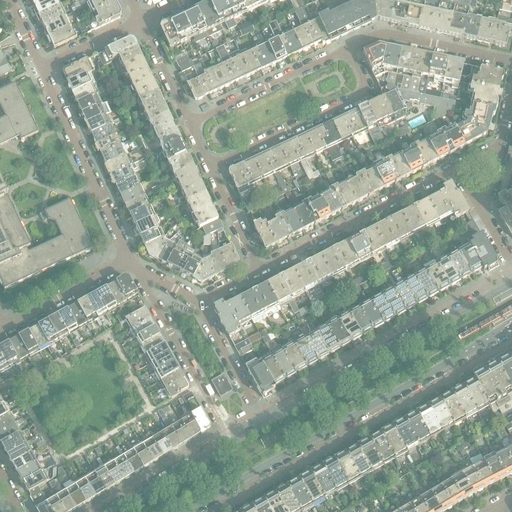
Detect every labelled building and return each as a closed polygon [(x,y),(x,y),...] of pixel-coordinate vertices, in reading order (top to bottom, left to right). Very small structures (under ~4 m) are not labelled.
[(59,6),(56,0),(42,0),(33,5),(35,9),(33,10),(36,17),(59,6)] [(91,14),(115,2),(114,0),(86,0),(87,3),(86,4),(87,6),(85,7),(84,5),(76,8),(81,19),(91,14)] [(245,11),(240,0),(216,0),(216,1),(214,0),(209,3),(219,24),(224,22),(225,24),(242,16),(240,14),(245,11)] [(271,0),(240,0),(245,11),(246,12),(271,0)] [(299,10),(297,3),(295,0),(294,0),(293,0),(290,2),(295,12),(299,10)] [(304,6),(301,0),(297,0),(296,1),(299,8),(304,6)] [(376,21),(374,0),(334,0),(323,5),(323,6),(319,8),(321,13),(326,10),(328,14),(318,18),(319,20),(330,42),(330,43),(376,21)] [(390,24),(394,0),(374,0),(376,21),(390,24)] [(419,30),(424,0),(394,0),(390,24),(419,30)] [(449,36),(456,0),(424,0),(419,30),(449,36)] [(467,18),(468,13),(469,9),(469,8),(470,0),(456,0),(449,36),(460,39),(460,38),(476,41),(481,21),(467,18)] [(511,0),(510,0),(510,5),(503,3),(502,6),(500,5),(498,10),(510,13),(511,13),(511,7),(511,0)] [(120,18),(121,14),(115,2),(91,14),(97,27),(98,29),(120,18)] [(219,24),(209,3),(204,5),(203,7),(189,13),(187,13),(182,15),(192,36),(198,34),(199,36),(207,33),(215,29),(214,26),(219,24)] [(64,17),(59,6),(36,17),(39,22),(41,22),(43,27),(64,17)] [(330,42),(319,20),(313,23),(305,7),(302,9),(299,10),(310,33),(306,35),(311,47),(321,42),(322,43),(325,44),(330,42)] [(310,33),(299,10),(295,12),(294,12),(292,14),(291,13),(285,16),(287,20),(299,15),(303,23),(291,29),(293,32),(302,52),(307,49),(308,48),(311,47),(306,35),(310,33)] [(509,19),(510,13),(498,10),(498,12),(496,20),(499,21),(499,17),(509,19)] [(278,20),(274,12),(267,15),(271,23),(278,20)] [(192,36),(182,15),(177,18),(176,19),(162,26),(161,29),(170,49),(174,47),(175,50),(180,48),(179,46),(188,42),(186,39),(192,36)] [(69,28),(64,17),(43,27),(46,32),(44,33),(47,39),(69,28)] [(91,26),(87,18),(82,21),(85,28),(91,26)] [(511,38),(511,32),(511,19),(509,27),(504,26),(481,21),(476,41),(506,48),(508,37),(511,38)] [(263,27),(260,22),(253,26),(255,31),(260,29),(263,27)] [(54,49),(76,39),(74,33),(72,34),(69,28),(47,39),(50,45),(51,44),(54,49)] [(250,33),(248,28),(240,32),(242,37),(250,33)] [(302,52),(293,32),(281,38),(285,45),(281,47),(286,58),(296,54),(296,53),(298,54),(302,52)] [(286,58),(281,47),(285,45),(281,38),(267,44),(276,64),(281,62),(282,60),(286,58)] [(143,62),(138,51),(133,41),(130,40),(97,55),(100,62),(103,67),(111,63),(112,61),(118,58),(124,70),(143,62)] [(276,64),(267,44),(255,50),(259,57),(255,59),(260,70),(270,66),(272,66),(276,64)] [(393,89),(401,51),(378,46),(362,53),(374,79),(385,74),(388,74),(386,82),(387,85),(388,88),(393,89)] [(260,70),(255,59),(259,57),(255,50),(247,54),(246,50),(240,53),(241,56),(241,57),(250,76),(255,74),(256,72),(260,70)] [(428,78),(433,58),(401,51),(393,89),(423,96),(424,96),(426,84),(428,78)] [(176,62),(187,57),(186,56),(185,57),(183,53),(174,57),(176,62)] [(178,66),(189,61),(187,57),(176,62),(178,66)] [(250,76),(241,57),(230,62),(233,69),(229,71),(234,83),(244,78),(245,78),(250,76)] [(461,77),(463,65),(463,64),(433,58),(428,78),(452,83),(451,88),(457,90),(458,85),(459,85),(461,77)] [(92,72),(95,71),(89,59),(64,71),(63,74),(68,84),(90,74),(92,73),(92,72)] [(182,73),(193,68),(197,77),(203,74),(204,74),(202,71),(204,70),(203,66),(201,67),(199,64),(199,65),(196,59),(191,62),(190,61),(189,61),(178,66),(182,73)] [(5,62),(4,62),(0,64),(0,77),(10,73),(5,62)] [(156,88),(148,72),(143,62),(124,70),(128,79),(125,81),(127,85),(130,83),(137,97),(156,88)] [(234,83),(229,71),(233,69),(230,62),(215,69),(224,88),(229,86),(229,85),(230,85),(234,83)] [(470,75),(472,67),(463,65),(461,77),(466,78),(470,75)] [(224,88),(215,69),(204,74),(203,74),(207,81),(203,83),(208,95),(217,91),(218,90),(219,91),(224,88)] [(496,101),(497,95),(500,82),(503,80),(504,76),(502,74),(479,69),(476,80),(470,79),(467,92),(473,93),(471,104),(496,110),(497,103),(496,101)] [(95,84),(93,80),(90,74),(68,84),(68,86),(69,89),(71,89),(73,94),(95,84)] [(208,95),(203,83),(207,81),(203,74),(197,77),(198,79),(187,84),(187,85),(184,86),(188,95),(191,93),(194,100),(197,101),(203,98),(203,97),(204,97),(208,95)] [(117,81),(114,76),(109,78),(112,84),(117,81)] [(30,247),(8,199),(7,197),(5,198),(4,196),(7,194),(7,192),(6,190),(5,189),(4,188),(1,190),(0,188),(0,187),(2,187),(0,182),(0,146),(19,137),(21,141),(38,133),(15,84),(0,91),(0,106),(0,107),(5,118),(0,120),(0,282),(4,291),(93,249),(70,200),(52,208),(44,212),(48,220),(48,221),(48,220),(55,223),(62,238),(28,253),(26,249),(30,247)] [(95,96),(99,94),(97,89),(95,84),(73,94),(75,98),(74,100),(76,102),(77,103),(77,104),(95,96)] [(434,98),(424,96),(423,96),(393,89),(388,88),(387,85),(378,87),(380,90),(383,97),(389,95),(400,98),(415,101),(425,103),(425,106),(434,108),(431,121),(431,122),(453,111),(455,102),(439,99),(434,98)] [(168,114),(161,99),(156,88),(137,97),(149,123),(168,114)] [(82,114),(100,106),(104,104),(99,94),(95,96),(77,104),(78,105),(77,106),(79,109),(80,110),(82,114)] [(455,102),(456,98),(443,95),(440,94),(439,99),(455,102)] [(405,117),(406,110),(400,98),(389,95),(383,97),(367,105),(376,125),(378,130),(395,122),(404,118),(405,117)] [(487,135),(488,130),(489,122),(491,122),(492,117),(495,115),(496,110),(471,104),(469,116),(462,114),(461,118),(466,122),(465,126),(456,131),(464,147),(487,135)] [(376,125),(367,105),(358,109),(366,127),(367,129),(376,125)] [(105,116),(100,106),(82,114),(84,118),(84,120),(85,123),(87,124),(87,125),(105,116)] [(366,127),(358,109),(353,112),(353,113),(352,113),(347,115),(353,127),(349,129),(351,134),(366,127)] [(180,140),(168,114),(149,123),(155,136),(161,149),(164,148),(180,140)] [(349,129),(353,127),(347,115),(338,120),(336,120),(332,122),(340,139),(351,134),(349,129)] [(109,126),(113,124),(119,121),(118,119),(113,122),(112,120),(108,122),(105,116),(87,125),(87,127),(88,129),(90,130),(92,135),(110,126),(109,126)] [(340,139),(332,122),(327,124),(326,126),(321,128),(327,139),(323,141),(326,146),(329,144),(333,152),(338,149),(334,142),(340,139)] [(464,147),(456,131),(453,127),(451,128),(452,130),(445,134),(443,131),(435,135),(436,138),(434,139),(429,132),(428,133),(425,125),(421,127),(427,140),(426,141),(437,161),(438,160),(440,160),(442,159),(443,157),(448,155),(449,156),(454,153),(453,152),(458,149),(460,150),(462,149),(463,147),(464,147)] [(114,136),(110,126),(92,135),(94,139),(93,140),(95,143),(96,144),(97,145),(114,136)] [(323,141),(327,139),(321,128),(312,132),(310,132),(306,134),(314,152),(326,146),(323,141)] [(314,152),(306,134),(301,136),(300,138),(295,140),(300,150),(296,153),(298,159),(309,181),(320,176),(317,171),(313,174),(304,156),(314,152)] [(119,146),(116,139),(114,136),(97,145),(97,147),(98,149),(99,150),(101,155),(119,146)] [(402,145),(399,138),(393,141),(396,147),(402,145)] [(193,167),(186,152),(180,140),(164,148),(161,149),(164,154),(165,157),(160,160),(163,165),(168,163),(174,175),(193,167)] [(298,159),(296,153),(300,150),(295,140),(286,144),(286,145),(284,144),(280,146),(287,164),(298,159)] [(148,147),(145,141),(140,144),(143,150),(148,147)] [(436,161),(437,161),(426,141),(424,142),(425,144),(418,148),(417,145),(409,149),(410,152),(402,156),(401,154),(399,155),(409,175),(412,174),(413,174),(416,173),(416,172),(421,169),(422,170),(427,167),(426,166),(432,163),(433,164),(435,163),(436,161)] [(362,145),(357,147),(361,157),(366,154),(362,145)] [(124,156),(119,146),(101,155),(103,159),(103,161),(104,163),(106,164),(106,165),(124,156)] [(287,164),(280,146),(275,149),(274,150),(269,152),(275,163),(271,165),(273,171),(276,178),(274,179),(275,182),(278,181),(284,194),(292,191),(289,186),(286,187),(277,169),(287,164)] [(511,148),(508,147),(506,157),(508,157),(506,164),(505,164),(498,198),(498,199),(505,194),(511,161),(511,148)] [(271,165),(275,163),(269,152),(260,156),(260,157),(258,156),(254,159),(262,176),(273,171),(271,165)] [(409,175),(399,155),(398,156),(399,158),(392,162),(390,159),(382,163),(383,166),(376,170),(375,168),(373,169),(383,189),(385,188),(386,188),(389,187),(389,186),(394,183),(395,184),(400,181),(400,180),(405,178),(406,178),(409,177),(409,175)] [(111,175),(133,164),(138,162),(138,161),(137,159),(132,162),(131,160),(127,162),(124,156),(106,165),(106,167),(107,170),(109,171),(111,175)] [(262,176),(254,159),(249,161),(248,162),(244,164),(249,176),(245,177),(248,183),(262,176)] [(134,177),(131,171),(135,169),(133,164),(111,175),(113,179),(113,181),(114,183),(115,184),(116,185),(134,177)] [(245,177),(249,176),(244,164),(234,169),(233,168),(230,170),(229,172),(232,179),(236,188),(248,183),(245,177)] [(205,193),(193,167),(174,175),(187,202),(205,193)] [(382,189),(383,189),(373,169),(371,170),(372,172),(365,176),(363,173),(355,177),(356,180),(349,184),(348,182),(346,183),(357,202),(358,202),(359,202),(362,201),(362,200),(367,197),(368,198),(373,195),(373,194),(378,191),(379,192),(382,191),(382,189)] [(330,172),(325,175),(327,179),(330,185),(335,183),(330,172)] [(139,187),(134,177),(116,185),(116,186),(116,187),(117,190),(118,191),(121,195),(139,187)] [(300,187),(309,182),(307,178),(298,182),(300,187)] [(355,203),(357,202),(346,183),(345,183),(346,186),(338,190),(337,187),(328,191),(330,194),(323,198),(322,195),(320,196),(330,216),(331,216),(332,216),(335,215),(335,213),(340,211),(341,212),(346,210),(346,209),(346,208),(351,205),(352,206),(355,205),(355,203)] [(472,220),(458,195),(457,195),(456,194),(455,194),(454,191),(454,189),(452,186),(451,185),(450,185),(448,185),(445,186),(444,188),(443,188),(444,189),(443,191),(444,192),(439,195),(439,196),(434,198),(433,198),(430,199),(430,201),(429,201),(442,226),(448,223),(445,218),(452,214),(455,219),(458,225),(462,223),(460,220),(459,221),(456,217),(457,216),(459,219),(465,215),(469,222),(472,220)] [(143,197),(139,187),(121,195),(123,199),(122,201),(123,204),(125,205),(125,206),(143,197)] [(284,195),(284,194),(280,188),(270,193),(274,200),(284,195)] [(511,190),(505,194),(498,199),(503,207),(498,210),(499,211),(497,212),(511,238),(511,190)] [(218,220),(213,209),(205,193),(187,202),(193,215),(185,219),(186,221),(194,218),(199,229),(201,228),(218,220)] [(328,217),(330,216),(320,196),(318,197),(319,200),(312,203),(310,200),(302,205),(303,208),(296,211),(295,209),(293,210),(304,230),(305,230),(308,229),(309,228),(314,225),(314,226),(319,223),(319,222),(324,219),(325,220),(328,219),(328,217)] [(148,207),(143,197),(125,206),(126,206),(125,208),(126,210),(128,211),(130,215),(148,207)] [(265,205),(261,198),(255,201),(256,201),(260,207),(265,205)] [(256,201),(255,201),(245,207),(248,213),(260,207),(256,201)] [(442,226),(429,201),(427,202),(426,202),(423,203),(423,204),(418,207),(417,206),(412,209),(413,210),(407,212),(406,212),(403,213),(403,215),(402,215),(412,235),(421,230),(422,233),(427,231),(425,228),(439,221),(442,226)] [(153,218),(148,207),(130,215),(132,220),(132,222),(133,224),(135,225),(135,227),(153,218)] [(302,231),(304,230),(293,210),(291,211),(292,213),(285,217),(284,214),(275,219),(276,222),(269,225),(268,223),(266,224),(276,244),(277,244),(279,244),(281,243),(282,242),(287,239),(287,240),(290,239),(293,237),(292,236),(297,233),(299,234),(301,233),(302,231)] [(412,235),(402,215),(401,216),(399,216),(397,217),(396,218),(391,221),(390,220),(385,223),(386,224),(381,226),(379,226),(377,227),(376,229),(375,229),(385,249),(412,235)] [(158,229),(156,225),(159,223),(156,217),(153,218),(135,227),(136,227),(135,229),(136,231),(138,232),(141,238),(158,229)] [(222,229),(218,220),(201,228),(206,236),(217,231),(222,229)] [(498,266),(473,221),(464,226),(462,223),(458,225),(460,229),(459,229),(460,231),(459,232),(481,269),(482,269),(483,271),(487,269),(488,272),(498,266)] [(276,244),(266,224),(266,223),(262,225),(261,222),(254,226),(260,238),(258,239),(261,243),(262,243),(265,250),(270,247),(272,248),(274,247),(275,245),(276,244)] [(163,238),(159,229),(158,229),(141,238),(142,241),(142,242),(143,245),(144,246),(145,247),(163,238)] [(385,249),(375,229),(374,230),(372,230),(370,231),(369,232),(364,235),(363,234),(359,236),(358,237),(359,238),(354,240),(352,240),(350,241),(349,243),(348,243),(358,263),(385,249)] [(481,269),(459,232),(455,234),(461,246),(463,244),(465,247),(458,251),(469,272),(471,272),(474,273),(481,269)] [(158,260),(167,244),(165,243),(163,238),(145,247),(149,256),(158,260)] [(238,262),(233,253),(234,251),(233,248),(231,248),(228,241),(221,244),(220,242),(218,243),(219,251),(228,269),(237,265),(238,262)] [(358,263),(348,243),(347,244),(345,244),(343,245),(342,246),(337,249),(337,248),(332,250),(331,251),(332,252),(327,254),(325,254),(323,255),(322,257),(321,257),(331,277),(358,263)] [(166,264),(174,248),(167,244),(158,260),(161,261),(161,263),(164,264),(166,264)] [(458,279),(446,258),(442,261),(440,257),(437,258),(431,247),(428,249),(434,260),(433,261),(448,285),(449,284),(452,286),(460,281),(458,279)] [(175,269),(183,252),(174,248),(166,264),(167,265),(168,266),(171,268),(172,267),(175,269)] [(184,273),(193,254),(184,250),(183,252),(175,269),(179,270),(179,272),(182,273),(184,273)] [(228,269),(219,251),(210,255),(210,258),(214,266),(210,268),(215,279),(219,274),(221,274),(223,273),(224,272),(228,269)] [(471,275),(469,272),(458,251),(446,258),(458,279),(460,278),(463,279),(471,275)] [(193,278),(201,262),(202,259),(193,254),(184,273),(185,274),(186,275),(189,277),(190,277),(193,278)] [(331,277),(321,257),(320,258),(318,258),(316,259),(315,260),(310,263),(310,262),(305,264),(304,265),(305,266),(300,268),(298,268),(296,269),(295,271),(294,271),(304,291),(311,288),(316,296),(322,292),(318,284),(331,277)] [(215,279),(210,268),(214,266),(210,258),(201,262),(193,278),(193,279),(201,283),(209,279),(210,280),(213,278),(215,279)] [(387,263),(378,268),(381,274),(383,273),(394,267),(390,259),(386,261),(387,263)] [(448,285),(433,261),(430,262),(432,266),(424,271),(438,294),(439,293),(438,290),(440,290),(442,291),(449,287),(448,285)] [(381,274),(378,268),(372,271),(375,277),(381,274)] [(291,298),(304,291),(294,271),(293,272),(291,272),(289,273),(288,274),(283,277),(283,276),(278,279),(278,280),(273,282),(272,282),(269,283),(269,285),(267,285),(280,311),(280,309),(288,305),(294,315),(298,312),(298,311),(291,298)] [(416,306),(415,304),(403,283),(396,271),(392,273),(399,285),(392,289),(404,310),(405,309),(408,310),(416,306)] [(438,294),(424,271),(414,277),(426,297),(427,296),(430,298),(438,294)] [(426,297),(414,277),(403,283),(415,304),(416,303),(419,304),(427,300),(426,297)] [(137,295),(127,279),(125,278),(116,283),(116,284),(127,302),(137,295)] [(405,312),(404,310),(392,289),(387,279),(384,281),(389,291),(381,295),(393,316),(394,315),(397,317),(405,312)] [(127,302),(116,284),(112,286),(111,286),(108,287),(107,289),(117,307),(127,302)] [(280,311),(267,285),(266,286),(265,286),(262,287),(262,288),(257,291),(256,290),(251,293),(251,294),(246,296),(245,296),(242,297),(242,299),(241,299),(254,324),(266,317),(267,318),(280,311)] [(117,307),(107,289),(103,291),(101,291),(99,292),(98,294),(97,294),(107,313),(117,307)] [(107,313),(97,294),(93,297),(91,297),(89,298),(88,299),(87,300),(98,318),(107,313)] [(393,316),(381,295),(370,301),(382,322),(383,321),(386,323),(394,318),(393,316)] [(315,310),(328,303),(325,297),(311,304),(315,310)] [(254,324),(241,299),(239,300),(238,300),(235,301),(235,302),(230,305),(229,304),(224,306),(224,305),(222,304),(221,304),(219,304),(215,306),(215,307),(214,308),(214,310),(216,314),(218,314),(219,318),(218,318),(219,319),(229,337),(236,333),(236,332),(240,330),(238,326),(251,319),(254,325),(254,324)] [(98,318),(87,300),(83,302),(81,302),(79,303),(78,305),(77,305),(88,324),(93,321),(94,323),(96,321),(99,327),(102,326),(98,318)] [(382,322),(370,301),(359,308),(371,328),(372,327),(375,329),(383,324),(382,322)] [(144,310),(145,310),(142,304),(131,310),(134,316),(144,310)] [(88,324),(77,305),(73,308),(71,307),(69,309),(68,310),(67,311),(77,329),(88,324)] [(309,314),(305,307),(298,311),(298,312),(301,318),(306,315),(309,314)] [(371,328),(359,308),(348,314),(360,334),(361,334),(364,335),(372,331),(371,328)] [(349,341),(337,320),(331,309),(329,310),(333,317),(331,318),(334,322),(327,326),(338,347),(339,346),(342,348),(350,343),(349,341)] [(148,318),(148,316),(147,314),(146,313),(144,310),(134,316),(135,316),(126,321),(131,330),(149,319),(148,318)] [(77,329),(67,311),(63,313),(62,313),(59,314),(58,316),(68,335),(77,329)] [(361,337),(360,334),(348,314),(337,320),(349,341),(350,340),(353,341),(361,337)] [(68,335),(58,316),(54,318),(52,318),(50,320),(49,321),(47,322),(58,340),(68,335)] [(136,338),(154,328),(152,325),(152,323),(151,321),(149,320),(149,319),(131,330),(136,338)] [(58,340),(47,322),(44,324),(42,324),(40,325),(39,327),(38,327),(48,345),(58,340)] [(338,347),(327,326),(316,332),(313,328),(327,353),(328,352),(331,354),(339,349),(338,347)] [(48,345),(38,327),(34,329),(32,329),(30,331),(29,332),(28,333),(39,351),(48,345)] [(141,347),(159,337),(158,336),(158,334),(157,332),(155,331),(154,328),(136,338),(141,347)] [(310,349),(304,339),(302,335),(298,328),(296,329),(300,336),(298,337),(300,341),(294,345),(295,348),(305,366),(306,365),(309,366),(317,362),(316,359),(310,349)] [(327,353),(313,328),(302,335),(304,339),(310,349),(316,359),(317,358),(320,360),(328,356),(327,353)] [(269,335),(266,329),(259,333),(262,338),(269,335)] [(39,351),(28,333),(24,335),(22,335),(20,336),(19,338),(18,338),(29,356),(39,351)] [(145,356),(164,346),(162,342),(162,340),(161,338),(159,337),(141,347),(145,356)] [(29,356),(18,338),(15,340),(13,340),(10,342),(9,343),(9,344),(19,361),(29,356)] [(306,368),(305,366),(295,348),(294,345),(290,338),(286,340),(288,343),(287,344),(289,347),(286,349),(282,351),(294,372),(296,371),(298,372),(306,368)] [(246,347),(250,345),(248,339),(245,341),(234,347),(237,352),(240,350),(243,348),(246,347)] [(19,361),(9,344),(5,346),(3,346),(1,347),(0,348),(0,350),(9,367),(16,363),(21,371),(24,370),(19,361)] [(150,364),(169,355),(168,353),(168,351),(167,349),(165,348),(164,346),(145,356),(150,364)] [(294,372),(282,351),(280,346),(275,349),(278,354),(272,357),(283,378),(285,377),(287,379),(295,374),(294,372)] [(0,372),(9,367),(0,350),(0,372)] [(511,350),(495,360),(511,390),(511,350)] [(283,378),(272,357),(269,353),(258,359),(257,356),(255,357),(258,362),(260,362),(261,364),(274,387),(274,386),(284,380),(283,378)] [(155,373),(173,363),(172,360),(172,358),(171,356),(169,355),(150,364),(155,373)] [(511,390),(495,360),(487,365),(479,369),(473,372),(474,380),(474,381),(487,404),(493,414),(499,410),(501,415),(511,408),(511,403),(511,402),(511,390)] [(160,382),(178,372),(178,371),(178,369),(177,367),(175,366),(173,363),(155,373),(160,382)] [(275,388),(274,387),(261,364),(256,366),(254,364),(246,368),(262,397),(263,399),(264,398),(265,398),(272,394),(271,394),(273,393),(271,391),(275,388)] [(164,390),(183,380),(181,377),(181,375),(180,373),(179,372),(178,372),(160,382),(164,390)] [(230,389),(226,382),(225,382),(223,377),(213,382),(216,387),(215,387),(219,395),(230,389)] [(149,388),(144,379),(141,381),(146,390),(149,388)] [(188,389),(188,388),(184,379),(183,380),(164,390),(170,399),(188,389)] [(487,404),(474,381),(470,383),(467,381),(463,383),(463,387),(468,396),(470,396),(471,399),(471,401),(476,410),(487,404)] [(17,396),(12,388),(10,387),(8,388),(12,396),(10,396),(12,399),(13,399),(17,396)] [(476,410),(471,401),(471,399),(470,396),(468,396),(463,387),(462,388),(462,387),(462,388),(459,390),(456,387),(451,390),(452,394),(456,403),(459,403),(460,406),(459,408),(464,417),(476,410)] [(194,399),(191,393),(182,398),(185,404),(188,402),(194,399)] [(464,417),(459,408),(460,406),(459,403),(456,403),(452,394),(451,394),(450,394),(450,395),(447,397),(444,394),(439,397),(440,400),(440,401),(445,409),(447,410),(448,412),(447,414),(452,423),(464,417)] [(210,427),(194,399),(188,402),(192,410),(188,413),(200,434),(201,435),(209,430),(210,427)] [(452,423),(447,414),(448,412),(447,410),(445,409),(440,401),(439,401),(438,400),(438,401),(435,403),(432,401),(428,403),(428,407),(433,416),(435,417),(436,418),(436,420),(441,430),(452,423)] [(0,418),(8,414),(3,405),(0,406),(0,418)] [(441,430),(436,420),(436,418),(435,417),(433,416),(428,407),(427,408),(427,407),(426,407),(426,408),(423,410),(420,407),(416,410),(416,414),(421,423),(423,423),(425,425),(424,427),(429,436),(441,430)] [(0,431),(13,424),(10,418),(18,413),(16,410),(8,414),(0,418),(0,431)] [(166,418),(161,410),(158,412),(162,420),(166,418)] [(200,434),(188,413),(184,415),(186,419),(181,422),(191,439),(193,439),(196,438),(196,436),(200,434)] [(429,436),(424,427),(425,425),(423,423),(421,423),(416,414),(415,414),(415,415),(412,417),(409,414),(404,417),(405,420),(410,429),(412,430),(413,432),(413,434),(418,443),(429,436)] [(418,443),(413,434),(413,432),(412,430),(410,429),(405,420),(404,421),(403,420),(403,421),(400,423),(397,421),(392,423),(393,427),(398,436),(400,436),(401,439),(400,441),(405,450),(418,443)] [(191,439),(181,422),(171,427),(182,445),(184,445),(186,444),(187,442),(191,439)] [(19,434),(14,424),(13,424),(0,431),(0,442),(1,443),(1,444),(19,434)] [(182,445),(171,427),(162,433),(172,451),(174,451),(176,449),(177,448),(182,445)] [(405,450),(400,441),(401,439),(400,436),(398,436),(393,427),(392,428),(391,427),(391,428),(388,430),(385,427),(381,430),(381,434),(386,443),(388,444),(390,446),(389,448),(394,456),(405,450)] [(484,437),(481,432),(472,437),(474,442),(484,437)] [(172,451),(162,433),(152,439),(163,457),(165,456),(167,455),(168,453),(172,451)] [(6,454),(24,443),(19,434),(1,444),(3,448),(3,450),(4,452),(6,453),(6,454)] [(394,456),(389,448),(390,446),(388,444),(386,443),(381,434),(380,434),(379,434),(379,435),(376,436),(373,434),(369,436),(369,440),(374,450),(376,450),(377,452),(377,454),(382,463),(394,456)] [(511,444),(508,447),(502,436),(498,438),(504,449),(509,459),(508,461),(509,463),(511,463),(511,464),(511,444)] [(12,463),(30,453),(26,446),(35,441),(33,438),(24,443),(6,454),(9,457),(9,459),(10,462),(12,463)] [(163,457),(152,439),(142,444),(153,462),(155,462),(157,461),(158,459),(163,457)] [(466,439),(460,443),(463,450),(470,446),(466,439)] [(382,463),(377,454),(377,452),(376,450),(374,450),(369,440),(369,441),(368,440),(368,441),(365,443),(362,441),(357,443),(358,447),(363,456),(365,456),(366,458),(365,460),(370,469),(382,463)] [(460,443),(454,446),(458,453),(459,452),(462,457),(466,455),(463,450),(460,443)] [(153,462),(142,444),(133,450),(143,468),(145,468),(148,467),(149,465),(153,462)] [(370,469),(365,460),(366,458),(365,456),(363,456),(358,447),(357,448),(356,447),(356,448),(353,450),(350,447),(345,450),(346,454),(351,463),(353,463),(354,465),(354,467),(358,476),(370,469)] [(511,464),(511,463),(509,463),(508,461),(509,459),(504,449),(494,454),(499,464),(498,466),(499,468),(501,469),(505,477),(506,476),(508,475),(509,476),(509,475),(511,475),(511,474),(511,464)] [(143,468),(133,450),(123,456),(134,474),(136,474),(138,472),(139,471),(143,468)] [(18,473),(36,463),(30,453),(12,463),(14,467),(14,469),(15,471),(17,472),(18,473)] [(358,476),(354,467),(354,465),(353,463),(351,463),(346,454),(345,454),(344,454),(344,455),(341,456),(338,454),(334,456),(334,460),(339,469),(341,470),(342,472),(342,474),(347,483),(358,476)] [(501,469),(499,468),(498,466),(499,464),(494,454),(487,458),(486,454),(481,456),(488,470),(487,471),(488,474),(490,475),(495,483),(495,482),(497,481),(498,481),(498,480),(500,481),(504,479),(504,477),(505,477),(501,469)] [(134,474),(123,456),(114,462),(124,480),(126,480),(128,478),(129,476),(134,474)] [(490,475),(488,474),(487,471),(488,470),(481,456),(483,460),(472,466),(478,475),(477,477),(477,479),(480,480),(484,488),(484,487),(486,486),(487,487),(488,486),(490,486),(493,485),(494,483),(495,483),(490,475)] [(115,485),(104,467),(99,459),(96,460),(100,466),(99,467),(100,469),(94,473),(105,491),(107,491),(109,490),(110,488),(115,485)] [(347,483),(342,474),(342,472),(341,470),(339,469),(334,460),(333,461),(333,460),(332,460),(332,461),(329,463),(326,461),(322,463),(322,467),(327,476),(330,476),(331,478),(330,481),(335,489),(347,483)] [(124,480),(114,462),(104,467),(115,485),(117,485),(119,484),(120,482),(124,480)] [(23,483),(41,473),(36,463),(18,473),(20,477),(20,479),(21,481),(22,482),(23,483)] [(480,480),(477,479),(477,477),(478,475),(472,466),(460,472),(465,480),(465,483),(466,485),(468,485),(473,494),(474,493),(476,492),(477,492),(477,491),(479,492),(482,490),(483,488),(484,488),(480,480)] [(335,489),(330,481),(331,478),(330,476),(327,476),(322,467),(321,468),(321,467),(321,468),(318,470),(315,467),(310,470),(311,474),(316,482),(318,483),(319,485),(318,487),(323,496),(335,489)] [(473,494),(468,485),(466,485),(465,483),(465,480),(460,472),(450,478),(455,487),(455,489),(456,492),(458,492),(463,500),(463,499),(465,498),(466,498),(466,497),(467,497),(469,498),(472,496),(472,494),(473,494)] [(43,484),(47,482),(41,473),(23,483),(25,487),(25,489),(26,491),(28,492),(28,493),(38,487),(43,484)] [(105,491),(94,473),(85,479),(95,497),(97,497),(100,496),(100,494),(105,491)] [(323,496),(318,487),(319,485),(318,483),(316,482),(311,474),(310,474),(309,474),(309,475),(306,476),(303,474),(298,476),(299,480),(303,489),(306,490),(307,492),(306,494),(311,503),(323,496)] [(458,492),(456,492),(455,489),(455,487),(450,478),(440,484),(445,493),(445,495),(446,497),(448,498),(453,506),(453,505),(455,504),(456,504),(456,503),(458,504),(461,502),(462,500),(463,500),(458,492)] [(95,497),(85,479),(75,485),(86,503),(88,503),(90,501),(91,500),(95,497)] [(311,503),(306,494),(307,492),(306,490),(303,489),(299,480),(298,481),(297,480),(297,481),(294,483),(291,481),(287,483),(287,487),(292,496),(294,496),(295,498),(295,500),(300,509),(311,503)] [(453,506),(448,498),(446,497),(445,495),(445,493),(440,484),(429,490),(435,499),(434,502),(436,504),(438,504),(442,511),(443,511),(445,510),(446,511),(446,510),(446,509),(448,510),(451,508),(452,506),(453,506)] [(86,503),(75,485),(66,490),(76,508),(78,508),(80,507),(81,505),(86,503)] [(52,511),(46,502),(40,491),(38,487),(28,493),(30,496),(29,496),(35,507),(38,511),(52,511)] [(294,511),(300,509),(295,500),(295,498),(294,496),(292,496),(287,487),(286,487),(285,487),(285,488),(282,490),(279,487),(275,490),(275,494),(280,503),(282,503),(283,505),(283,507),(285,511),(294,511)] [(76,508),(66,490),(56,496),(65,511),(71,511),(72,511),(76,508)] [(442,511),(438,504),(436,504),(434,502),(435,499),(429,490),(419,496),(425,505),(424,508),(426,510),(428,510),(428,511),(442,511)] [(285,511),(283,507),(283,505),(282,503),(280,503),(275,494),(274,494),(274,495),(271,496),(268,494),(263,496),(264,500),(269,509),(271,509),(272,511),(271,511),(285,511)] [(65,511),(56,496),(46,502),(52,511),(65,511)] [(428,511),(428,510),(426,510),(424,508),(425,505),(419,496),(409,502),(414,511),(428,511)] [(271,511),(272,511),(271,509),(269,509),(264,500),(263,501),(262,500),(262,501),(259,503),(256,501),(251,503),(252,507),(254,511),(271,511)] [(414,511),(409,502),(398,509),(400,511),(414,511)]
